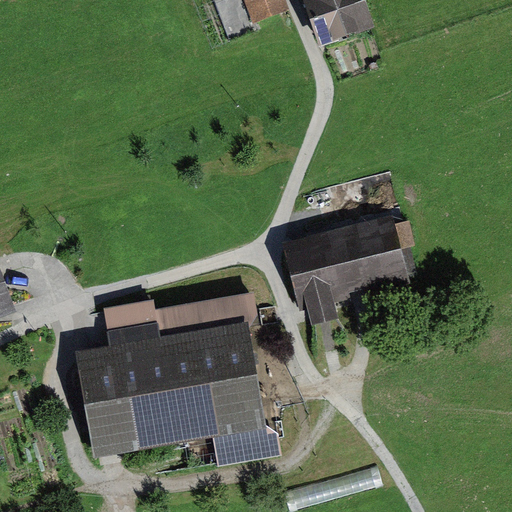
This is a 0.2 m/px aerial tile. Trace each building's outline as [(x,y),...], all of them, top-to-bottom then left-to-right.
[(215,9),(229,43),(250,34),(236,0),(215,9)] [(283,0),(243,0),(254,26),(288,13),(283,0)] [(364,0),(302,0),(320,51),(376,32),(364,0)] [(388,228),(291,251),(309,324),(334,318),(329,297),(401,280),(388,228)] [(254,314),(74,346),(94,459),(274,427),(254,314)]
